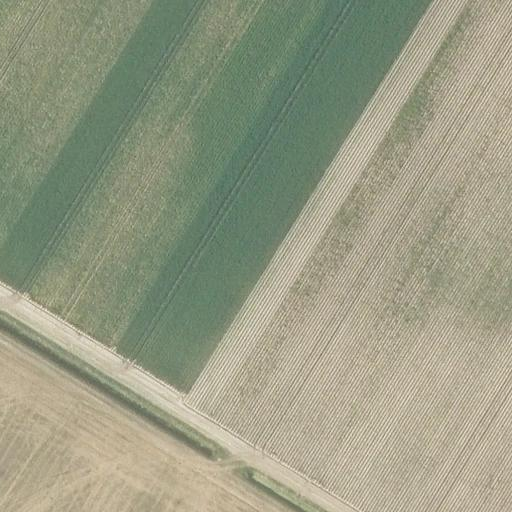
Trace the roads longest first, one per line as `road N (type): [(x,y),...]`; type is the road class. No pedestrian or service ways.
road 1 (track): [(339,511),(0,302)]
road 2 (track): [(0,347),(266,511)]
